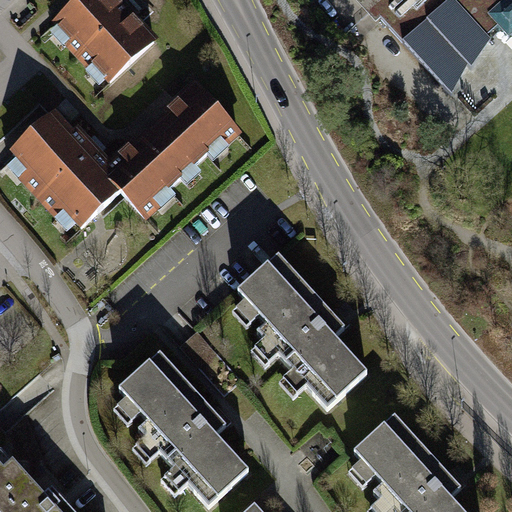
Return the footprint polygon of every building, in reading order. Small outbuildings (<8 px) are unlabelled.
[(116,0),(94,0),(63,30),(115,85),(158,44),(116,0)] [(511,0),(360,0),(369,9),(380,0),(511,0)] [(511,0),(380,0),(369,9),(438,85),(459,107),(496,45),(490,38),(501,28),(511,39),(511,0)] [(240,138),(199,93),(108,177),(150,222),(240,138)] [(108,177),(56,122),(16,159),(84,236),(127,198),(108,177)] [(352,338),(286,266),(246,303),(274,333),(265,341),(336,418),(376,381),(343,345),(352,338)] [(227,428),(163,357),(121,394),(149,426),(141,433),(210,511),(251,475),(217,437),(227,428)] [(463,497),(401,429),(361,465),(387,494),(379,502),(388,511),(457,511),(452,507),(463,497)] [(0,511),(70,511),(52,492),(45,499),(2,452),(0,453),(0,511)]
